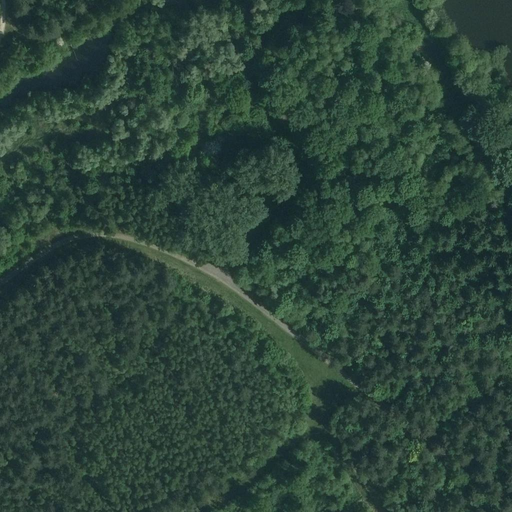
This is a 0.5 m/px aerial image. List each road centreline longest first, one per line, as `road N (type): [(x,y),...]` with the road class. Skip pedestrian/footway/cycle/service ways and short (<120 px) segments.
road 1 (track): [(0,284),(90,233),(156,246),(216,274),(511,506)]
road 2 (track): [(216,274),(309,166),(245,60),(262,30),(310,0)]
road 3 (track): [(317,392),(324,424),(194,511)]
road 4 (track): [(387,511),(324,424),(334,382),(325,378),(317,392)]
